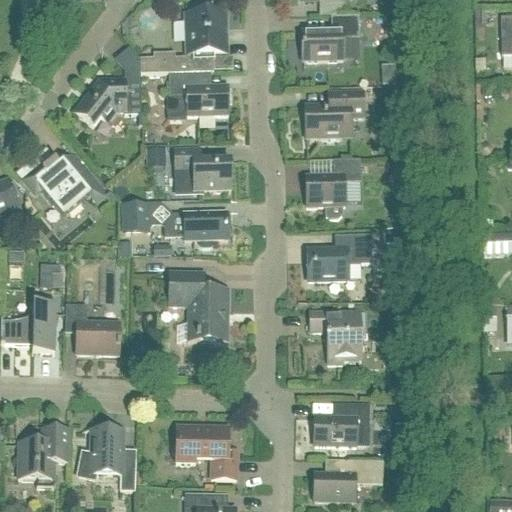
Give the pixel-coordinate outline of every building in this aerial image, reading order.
[(299,0),(300,5),(337,4),(337,17),(348,17),(347,2),(349,2),(348,0),(299,0)] [(186,62),(174,63),(174,58),(153,59),(153,63),(139,64),(140,79),(213,77),(212,58),(225,58),(224,18),(184,20),(186,62)] [(301,50),(301,67),(342,65),(342,43),(358,43),(357,20),(330,21),(330,35),(301,36),(302,50),(301,50)] [(511,20),(500,21),(501,60),(511,60),(511,20)] [(210,77),(168,79),(168,102),(185,101),(186,121),(227,120),(226,91),(210,92),(210,77)] [(123,120),(140,120),(140,85),(99,86),(74,118),(91,132),(99,123),(106,128),(114,117),(123,116),(123,120)] [(335,111),(304,112),(305,143),(349,142),(349,124),(363,124),(362,96),(334,97),(335,111)] [(173,154),(173,178),(173,198),(192,198),(229,197),(229,166),(198,167),(198,154),(173,154)] [(17,180),(29,195),(35,190),(52,211),(56,207),(66,220),(88,201),(94,208),(107,197),(74,157),(57,170),(46,156),(17,180)] [(343,188),(360,187),(359,165),(333,165),(333,180),(304,181),(305,212),(324,212),(324,221),(328,224),(337,224),(341,220),(341,211),(344,211),(343,188)] [(0,222),(19,215),(7,185),(0,188),(0,222)] [(125,212),(125,236),(149,236),(149,230),(149,212),(125,212)] [(226,217),(182,218),(182,220),(173,220),(164,230),(164,243),(183,242),(183,247),(197,246),(197,248),(198,250),(200,252),(202,253),(208,253),(210,252),(211,250),(212,248),(212,246),(226,246),(226,217)] [(306,256),(307,286),(346,285),(346,269),(371,269),(370,240),(333,241),(333,255),(306,256)] [(187,329),(176,329),(176,346),(226,347),(227,296),(202,295),(203,279),(168,278),(168,311),(187,312),(187,329)] [(0,350),(31,351),(31,359),(53,360),(54,310),(32,309),(32,320),(26,323),(22,324),(17,326),(13,326),(8,327),(0,326),(0,350)] [(75,338),(75,360),(117,361),(118,328),(85,327),(85,312),(65,311),(64,338),(75,338)] [(341,369),(341,366),(360,366),(359,344),(363,344),(363,318),(338,318),(338,317),(308,318),(309,337),(326,337),(326,370),(341,369)] [(314,451),(355,452),(355,432),(368,432),(368,409),(331,409),(331,423),(314,422),(314,451)] [(210,466),(210,485),(235,485),(235,456),(227,456),(227,433),(175,432),(174,469),(194,470),(194,466),(210,466)] [(35,485),(35,493),(52,494),(53,468),(66,468),(67,435),(41,435),(41,449),(17,448),(17,485),(35,485)] [(119,480),(119,496),(134,497),(135,469),(120,468),(121,437),(91,436),(90,460),(82,458),(77,481),(93,484),(94,480),(119,480)] [(312,507),(353,508),(353,489),(371,489),(372,466),(344,466),(344,480),(313,479),(312,507)] [(208,511),(208,500),(183,499),(183,511),(208,511)]
